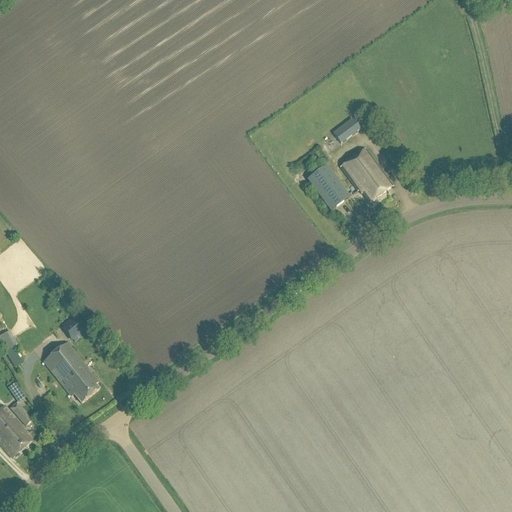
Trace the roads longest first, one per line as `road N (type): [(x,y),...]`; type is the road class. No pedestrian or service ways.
road 1 (tertiary): [(112,425),(384,230),(443,204),(511,199)]
road 2 (track): [(507,199),(465,0)]
road 3 (tertiary): [(12,511),(63,458),(112,425)]
